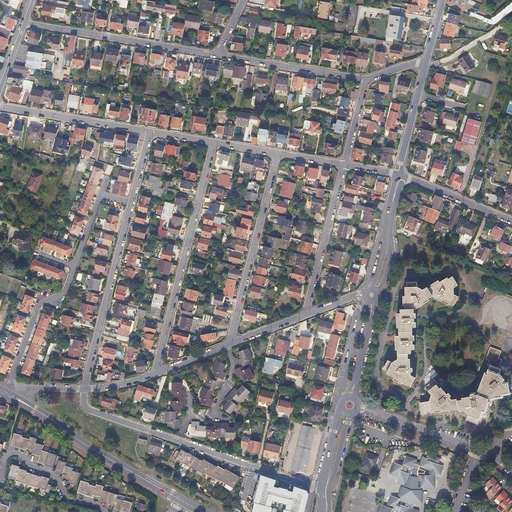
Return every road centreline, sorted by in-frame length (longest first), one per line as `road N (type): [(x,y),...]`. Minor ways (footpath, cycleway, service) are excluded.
road 1 (residential): [(213,142),(155,372)]
road 2 (residential): [(277,153),(227,347)]
road 3 (secondary): [(182,501),(16,396)]
road 4 (residential): [(23,23),(216,55)]
road 5 (residential): [(130,203),(83,388)]
road 6 (residential): [(304,315),(343,164)]
road 7 (residential): [(0,105),(149,131)]
road 8 (residential): [(216,55),(364,78)]
road 9 (residential): [(17,392),(11,381),(43,302),(64,293),(74,266)]
road 10 (residential): [(320,489),(180,441)]
road 11 (residential): [(103,511),(69,501),(54,475),(21,454),(8,455),(0,473)]
road 12 (residential): [(355,409),(480,449)]
road 13 (residential): [(398,174),(511,221)]
road 14 (residential): [(180,441),(86,409),(83,388)]
